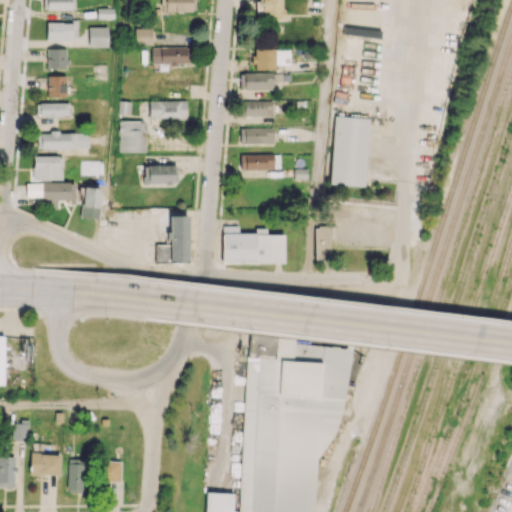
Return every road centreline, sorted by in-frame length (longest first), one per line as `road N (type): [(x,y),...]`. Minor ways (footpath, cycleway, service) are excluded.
road 1 (primary): [(511,344),(148,300)]
road 2 (residential): [(225,0),(204,279)]
road 3 (residential): [(17,0),(0,263)]
road 4 (residential): [(204,279),(135,269),(2,217)]
road 5 (residential): [(163,361),(150,408),(143,511)]
road 6 (primary): [(148,300),(0,289)]
road 7 (primary): [(61,291),(62,357),(77,371),(117,380)]
